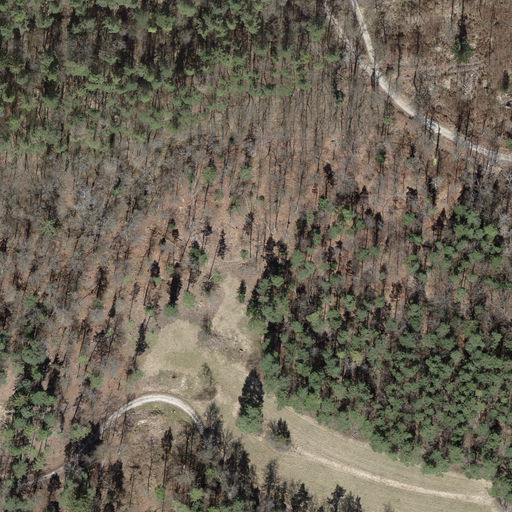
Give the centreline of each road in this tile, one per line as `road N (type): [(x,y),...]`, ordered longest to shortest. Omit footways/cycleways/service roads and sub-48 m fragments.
road 1 (track): [(0,481),(68,470),(135,401),(161,399),(186,408),(221,459),(263,498),(292,511)]
road 2 (track): [(511,157),(460,143),(389,89),(319,0)]
